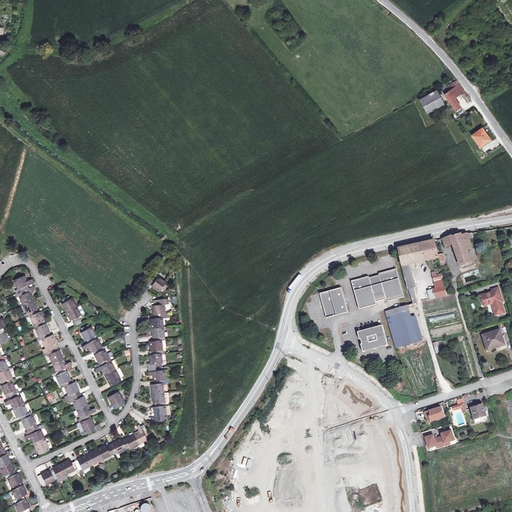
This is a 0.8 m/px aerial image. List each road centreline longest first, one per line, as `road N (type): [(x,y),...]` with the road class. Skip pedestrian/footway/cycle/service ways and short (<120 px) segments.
road 1 (secondary): [(511,218),(337,256),(296,290),(281,341)]
road 2 (residential): [(511,150),(442,55),(381,0)]
road 3 (unclassified): [(35,274),(113,424)]
road 4 (secondary): [(281,341),(248,405),(193,469)]
road 5 (residential): [(113,424),(136,389),(133,319),(147,293)]
road 6 (tertiary): [(391,412),(355,376),(281,341)]
road 7 (secondary): [(193,469),(72,511)]
road 8 (residential): [(511,374),(391,412)]
road 9 (unknown): [(482,384),(448,263)]
